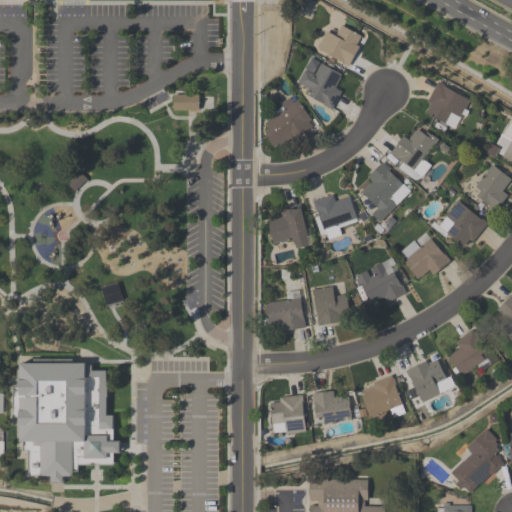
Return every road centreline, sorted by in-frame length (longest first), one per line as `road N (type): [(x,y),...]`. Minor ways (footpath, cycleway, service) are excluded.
road 1 (residential): [(243,0),(244,511)]
road 2 (residential): [(244,364),(339,358),(427,326),(511,250)]
road 3 (residential): [(243,176),(285,175),(329,161),(364,130),(387,87)]
